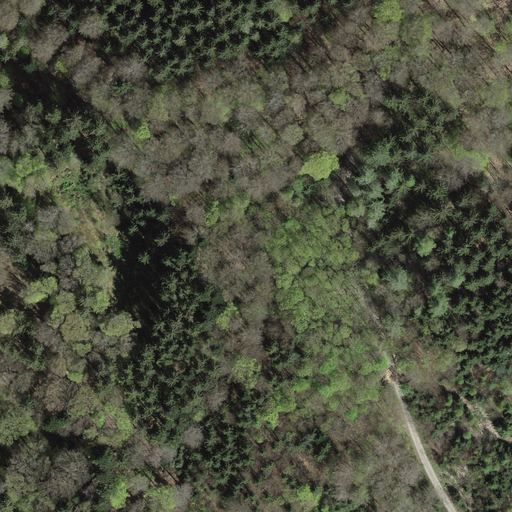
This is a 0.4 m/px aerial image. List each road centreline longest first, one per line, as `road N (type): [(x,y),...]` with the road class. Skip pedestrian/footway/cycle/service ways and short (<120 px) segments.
road 1 (track): [(453,511),(407,426),(330,198),(280,0)]
road 2 (track): [(330,198),(410,0)]
